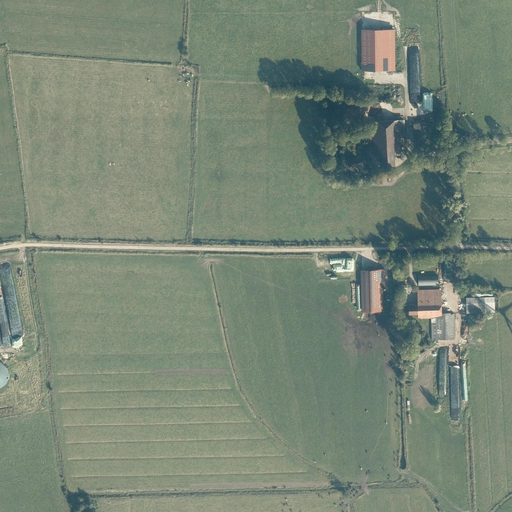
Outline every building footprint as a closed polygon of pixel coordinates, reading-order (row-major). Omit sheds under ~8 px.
[(398,28),(361,29),(361,70),(397,70),(398,28)] [(405,118),(372,119),(373,154),(382,155),(393,154),(401,153),(400,133),(405,133),(405,118)] [(429,123),(413,124),(414,146),(430,145),(429,123)] [(382,165),(393,165),(393,154),(382,155),(382,165)] [(365,155),(348,156),(348,168),(366,167),(365,155)] [(385,268),(359,268),(359,310),(382,310),(382,285),(386,285),(385,268)] [(441,289),(418,289),(418,303),(418,313),(419,318),(432,318),(433,340),(455,339),(455,318),(442,318),(441,289)] [(486,295),(465,297),(466,314),(487,313),(486,295)] [(418,303),(407,304),(408,313),(418,313),(418,303)] [(0,385),(2,385),(6,381),(8,377),(8,372),(7,367),(3,363),(0,361),(0,385)]
